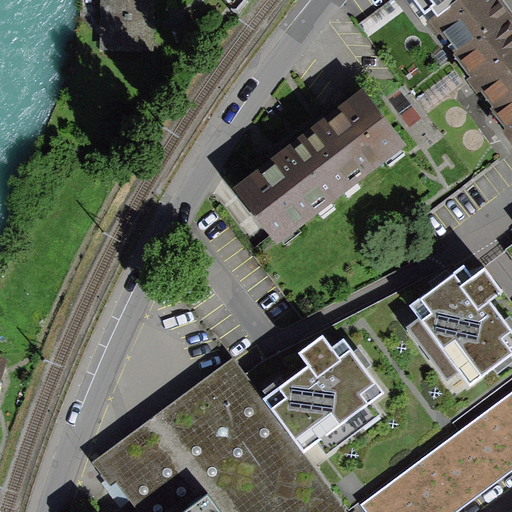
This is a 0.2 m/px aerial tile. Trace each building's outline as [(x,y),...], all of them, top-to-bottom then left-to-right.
[(154,0),(100,0),(100,51),(154,52),(154,0)] [(411,0),(428,23),(459,0),(411,0)] [(454,57),(507,18),(493,0),(459,0),(428,23),(454,57)] [(511,95),(511,24),(507,18),(454,57),(493,110),(511,95)] [(361,93),(232,194),(277,251),(406,150),(361,93)] [(511,95),(493,110),(511,135),(511,95)] [(457,271),(407,309),(418,323),(405,332),(447,387),(459,378),(469,391),(511,358),(511,336),(490,307),(505,296),(482,265),(470,274),(464,266),(457,271)] [(511,305),(505,296),(490,307),(511,336),(511,358),(469,391),(459,378),(447,387),(405,332),(418,323),(407,309),(457,271),(453,266),(261,361),(244,374),(265,403),(307,372),(298,360),(323,342),(331,353),(343,344),(384,398),(305,456),(347,511),(348,511),(402,473),(457,431),(452,424),(511,379),(511,305)] [(307,372),(265,403),(305,456),(384,398),(343,344),(331,353),(323,342),(298,360),(307,372)] [(136,511),(347,511),(305,456),(265,403),(244,374),(233,360),(92,465),(104,481),(101,484),(113,501),(123,494),(137,511),(136,511)] [(458,511),(511,473),(511,395),(364,506),(367,511),(458,511)]
